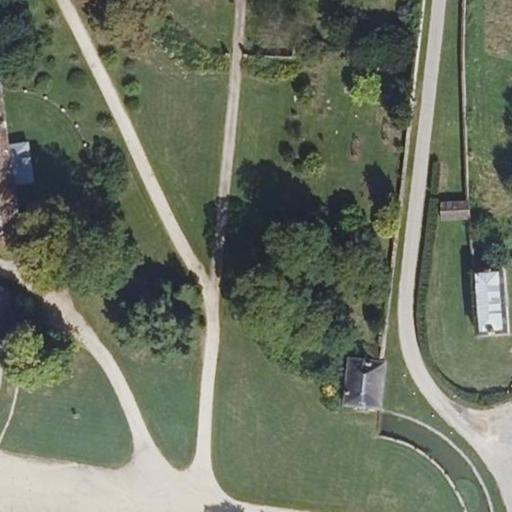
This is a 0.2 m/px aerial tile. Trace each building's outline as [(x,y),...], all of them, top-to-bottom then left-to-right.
[(0,98),(0,249),(18,248),(12,184),(31,182),(26,144),(6,145),(0,98)] [(468,203),(440,204),(441,225),(468,224),(468,203)] [(503,273),(469,276),(479,339),(510,338),(503,273)] [(7,292),(0,291),(0,326),(3,327),(15,322),(17,302),(7,292)] [(380,417),(388,363),(347,359),(341,413),(380,417)]
